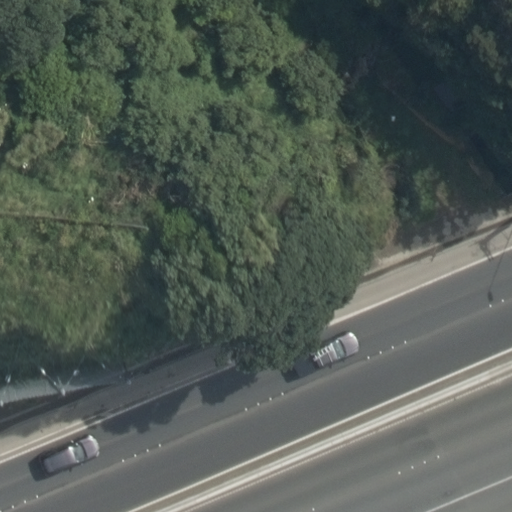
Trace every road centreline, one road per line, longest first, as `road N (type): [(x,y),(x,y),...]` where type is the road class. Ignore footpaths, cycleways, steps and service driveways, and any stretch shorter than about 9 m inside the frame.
road 1 (trunk): [(10,511),(511,300)]
road 2 (trunk): [(511,424),(301,511)]
